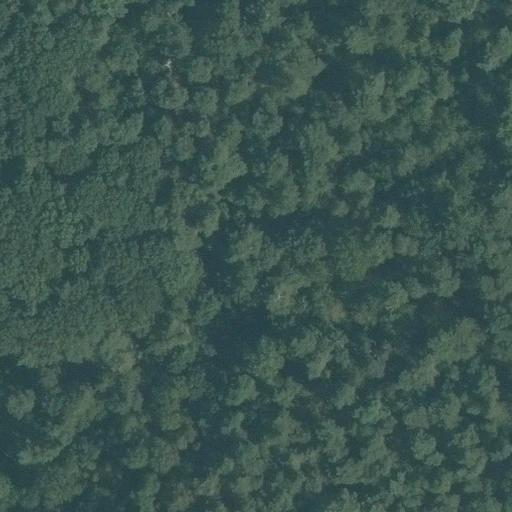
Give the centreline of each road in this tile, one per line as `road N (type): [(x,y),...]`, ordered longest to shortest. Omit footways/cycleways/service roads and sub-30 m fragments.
road 1 (track): [(249,343),(109,75),(82,0)]
road 2 (track): [(249,343),(511,175)]
road 3 (track): [(0,504),(249,343)]
